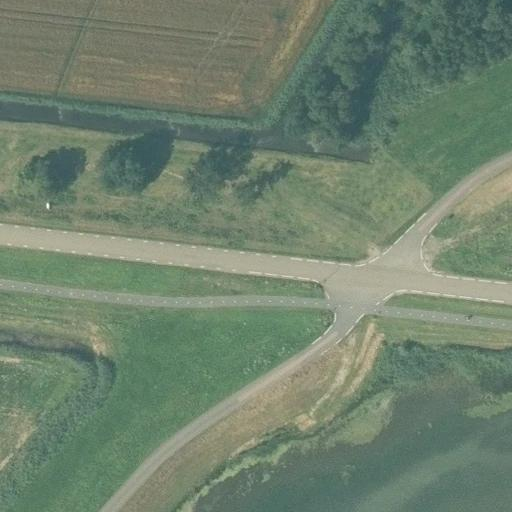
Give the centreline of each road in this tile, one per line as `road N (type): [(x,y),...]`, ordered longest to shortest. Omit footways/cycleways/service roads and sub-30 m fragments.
road 1 (secondary): [(0,233),(380,278)]
road 2 (residential): [(111,511),(358,306),(380,278)]
road 3 (unclassified): [(380,278),(468,191),(511,165)]
road 4 (secondary): [(380,278),(511,294)]
